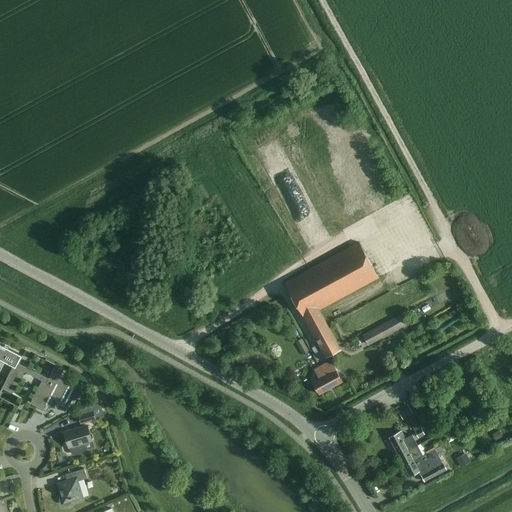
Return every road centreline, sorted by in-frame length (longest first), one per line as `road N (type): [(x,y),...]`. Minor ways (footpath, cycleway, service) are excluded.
road 1 (unknown): [(504,332),(316,0)]
road 2 (tertiary): [(318,435),(0,257)]
road 3 (residential): [(318,435),(511,328)]
